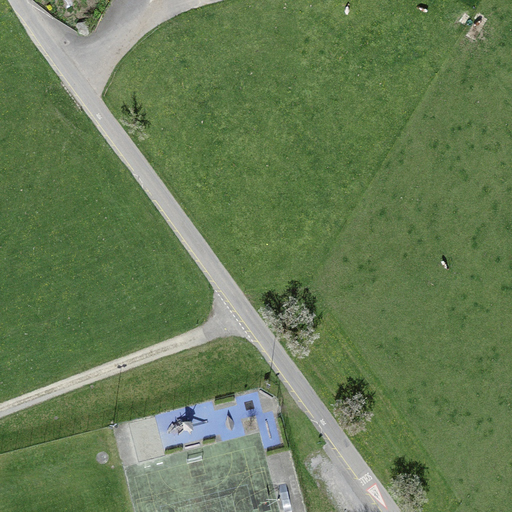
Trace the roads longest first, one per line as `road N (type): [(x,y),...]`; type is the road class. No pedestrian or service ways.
road 1 (tertiary): [(390,511),(23,0)]
road 2 (track): [(0,409),(246,316)]
